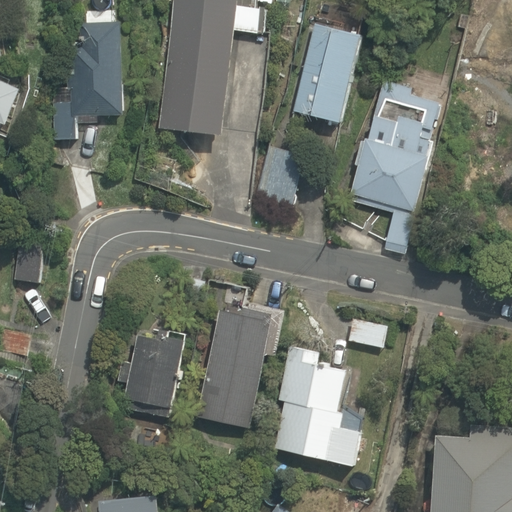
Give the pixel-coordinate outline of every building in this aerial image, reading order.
[(233,3),(232,0),(168,0),(157,129),(221,135),(230,30),(261,33),(264,6),(233,3)] [(511,0),(504,0),(501,18),(511,20),(511,0)] [(52,101),(53,136),(77,136),(76,115),(120,114),(117,19),(81,20),(82,44),(64,44),(66,100),(52,101)] [(363,30),(311,20),(294,111),(346,121),(363,30)] [(363,94),(340,197),(389,207),(380,248),(403,253),(436,100),(410,94),(412,85),(376,77),(372,96),(363,94)] [(0,118),(15,85),(0,78),(0,118)] [(301,152),(266,144),(253,197),(289,205),(301,152)] [(46,244),(19,240),(14,282),(40,285),(46,244)] [(248,425),(263,315),(212,308),(196,418),(248,425)] [(384,324),(349,317),(345,340),(380,347),(384,324)] [(166,416),(179,330),(133,323),(119,409),(166,416)] [(313,360),(314,348),(285,344),(271,450),(350,461),(362,367),(313,360)] [(511,511),(511,419),(462,417),(461,433),(425,431),(420,511),(511,511)] [(151,511),(148,485),(89,493),(91,511),(151,511)] [(265,511),(286,511),(272,503),(265,511)]
